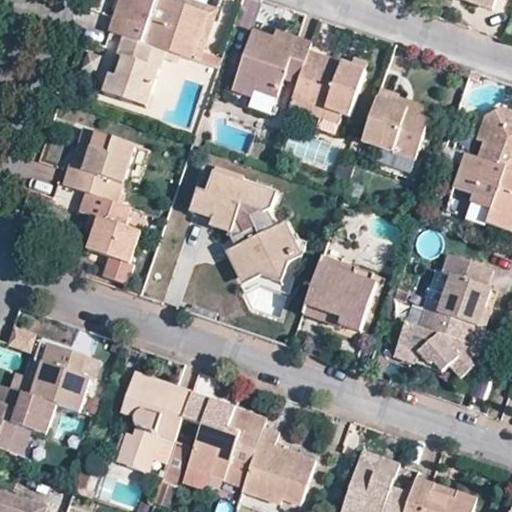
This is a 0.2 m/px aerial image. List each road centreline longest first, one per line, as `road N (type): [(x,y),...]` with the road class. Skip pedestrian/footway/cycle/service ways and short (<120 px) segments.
road 1 (residential): [(0,272),(511,448)]
road 2 (residential): [(0,201),(65,0)]
road 3 (residential): [(511,62),(332,0)]
